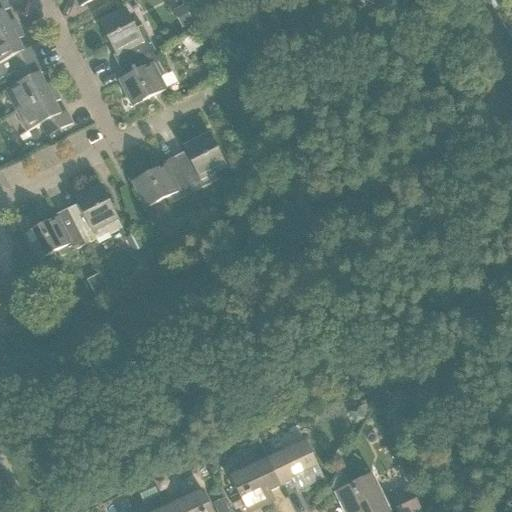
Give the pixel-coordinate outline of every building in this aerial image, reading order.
[(0,0),(0,39),(20,29),(15,21),(9,23),(4,12),(9,9),(4,0),(0,0)] [(118,55),(114,57),(119,67),(155,49),(143,26),(136,30),(126,10),(101,23),(118,55)] [(0,74),(2,79),(15,72),(39,60),(33,47),(24,52),(18,41),(24,38),(20,29),(0,39),(0,74)] [(168,75),(155,49),(119,67),(125,79),(120,82),(133,107),(166,90),(161,79),(168,75)] [(21,84),(6,92),(16,113),(56,92),(52,84),(46,86),(40,75),(46,72),(39,60),(15,72),(21,84)] [(16,113),(27,133),(41,125),(48,138),(73,125),(66,112),(61,115),(55,104),(60,101),(56,92),(16,113)] [(175,158),(194,194),(219,181),(215,174),(226,168),(209,134),(184,147),(187,152),(175,158)] [(169,206),(194,194),(175,158),(164,164),(166,167),(133,184),(146,208),(165,198),(169,206)] [(85,246),(109,234),(110,236),(123,229),(101,187),(76,199),(79,205),(67,210),(85,246)] [(57,251),(61,259),(85,246),(67,210),(56,216),(57,220),(25,236),(38,261),(57,251)] [(359,408),(350,413),(356,424),(365,420),(359,408)] [(268,459),(281,487),(292,482),(297,492),(323,480),(305,442),(268,459)] [(231,477),(248,511),(255,511),(276,502),(271,492),(281,487),(268,459),(231,477)] [(166,475),(153,482),(158,494),(167,490),(169,482),(166,475)] [(390,511),(373,476),(335,494),(343,511),(390,511)] [(136,487),(144,503),(158,497),(151,481),(136,487)] [(391,498),(397,510),(418,500),(411,488),(391,498)] [(165,508),(166,511),(212,511),(202,491),(165,508)] [(420,511),(423,511),(418,500),(397,510),(398,511),(420,511)]
